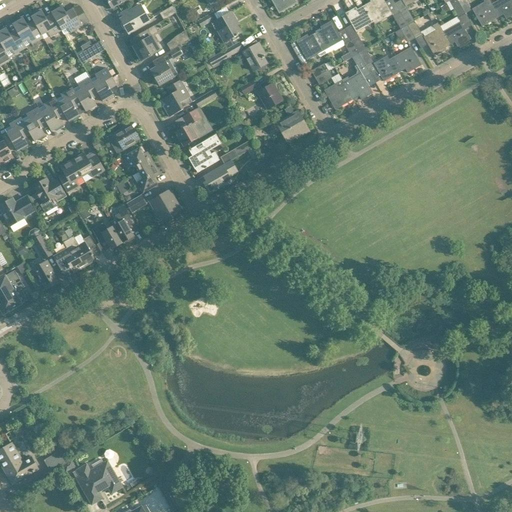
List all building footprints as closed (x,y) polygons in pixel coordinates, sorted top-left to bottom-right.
[(106,0),(112,9),(121,4),(126,0),(106,0)] [(296,0),(274,0),(276,3),(274,4),(279,13),(298,3),(296,0)] [(395,33),(408,25),(395,4),(393,0),(389,0),(385,2),(383,0),(373,0),(374,0),(364,6),(375,24),(382,21),(380,18),(391,12),(401,29),(395,33)] [(401,0),(395,4),(408,25),(415,21),(406,7),(405,4),(411,0),(401,0)] [(460,22),(444,32),(451,44),(455,42),(458,47),(459,46),(460,48),(470,42),(469,40),(470,40),(464,29),(472,25),(465,13),(459,2),(457,0),(451,0),(449,1),(454,9),(458,16),(458,17),(458,18),(460,22)] [(457,0),(459,2),(465,13),(471,10),(465,0),(457,0)] [(472,9),(477,18),(482,27),(495,19),(499,16),(493,4),(492,4),(489,0),(484,0),(485,2),(472,9)] [(511,0),(499,0),(493,4),(499,16),(503,14),(506,19),(511,15),(511,0)] [(439,7),(443,13),(450,9),(446,3),(446,4),(439,7)] [(52,12),(52,13),(54,16),(59,25),(62,31),(64,35),(65,34),(70,31),(71,33),(74,31),(83,26),(85,24),(90,22),(85,13),(78,17),(75,12),(73,9),(66,13),(63,6),(61,4),(55,8),(55,11),(52,12)] [(131,7),(129,8),(121,13),(123,18),(120,19),(129,34),(151,22),(141,5),(132,10),(131,7)] [(160,13),(164,20),(177,13),(173,6),(160,13)] [(352,40),(351,40),(359,53),(366,49),(356,32),(367,26),(366,23),(372,20),(375,25),(375,24),(364,6),(355,11),(353,9),(346,13),(352,25),(345,29),(352,40)] [(32,17),(31,17),(33,20),(35,24),(36,24),(41,32),(42,35),(44,38),(43,38),(44,39),(50,36),(51,37),(62,31),(59,25),(54,16),(52,13),(46,17),(42,11),(41,9),(35,12),(35,15),(32,17)] [(436,18),(432,11),(428,14),(432,20),(436,18)] [(225,43),(236,36),(238,36),(238,35),(241,33),(235,22),(236,21),(232,12),(213,23),(225,43)] [(211,14),(198,21),(201,27),(214,20),(211,14)] [(13,24),(13,25),(16,30),(18,34),(18,33),(23,42),(26,46),(31,43),(32,45),(37,42),(43,38),(44,38),(42,35),(41,32),(36,24),(35,24),(33,20),(27,24),(24,18),(22,16),(16,20),(16,23),(13,24)] [(325,28),(315,34),(324,48),(326,53),(333,49),(331,46),(342,40),(332,21),(324,26),(325,28)] [(415,21),(408,25),(415,38),(421,48),(428,44),(434,54),(435,53),(436,55),(446,50),(445,48),(451,44),(444,32),(439,22),(434,25),(436,30),(425,36),(423,33),(422,34),(415,21)] [(408,25),(395,33),(401,42),(406,39),(408,42),(415,38),(408,25)] [(0,42),(0,43),(2,46),(3,46),(6,52),(8,55),(8,56),(9,56),(14,53),(15,54),(20,51),(27,48),(26,46),(18,33),(18,34),(16,30),(10,33),(7,28),(5,26),(0,29),(0,42)] [(142,33),(133,38),(130,40),(142,61),(151,56),(160,51),(155,42),(157,41),(154,35),(159,32),(155,26),(142,33)] [(176,36),(181,45),(192,39),(187,30),(176,36)] [(305,37),(296,41),(307,60),(317,55),(318,56),(319,57),(326,53),(324,48),(315,34),(306,39),(305,37)] [(344,62),(352,57),(359,53),(351,40),(344,44),(349,53),(342,57),(344,62)] [(248,45),(242,51),(243,52),(254,71),(258,69),(258,70),(259,70),(260,70),(261,71),(262,70),(263,70),(264,70),(264,69),(265,69),(265,68),(265,67),(265,66),(265,65),(267,64),(263,58),(265,57),(264,56),(263,56),(261,52),(263,51),(259,43),(258,44),(256,41),(248,45)] [(0,66),(11,60),(9,56),(8,56),(8,55),(6,52),(3,46),(2,46),(0,43),(0,42),(0,66)] [(83,52),(77,56),(82,63),(88,60),(105,50),(101,42),(83,52)] [(209,60),(213,67),(214,68),(232,58),(230,55),(242,49),(239,43),(227,50),(209,60)] [(171,70),(174,68),(171,62),(183,54),(179,47),(171,51),(161,57),(153,62),(156,68),(151,71),(159,86),(168,81),(175,76),(171,70)] [(411,48),(398,55),(398,56),(394,58),(401,71),(405,68),(408,73),(421,65),(411,48)] [(374,64),(366,49),(359,53),(371,74),(378,70),(383,79),(384,82),(397,74),(397,73),(401,71),(394,58),(390,61),(387,56),(374,64)] [(351,80),(344,84),(345,86),(353,99),(359,96),(361,99),(373,93),(369,87),(364,78),(371,74),(366,65),(359,53),(352,57),(357,65),(362,74),(351,80)] [(329,71),(324,64),(311,71),(316,78),(329,71)] [(91,80),(93,83),(98,92),(100,96),(103,102),(104,101),(106,100),(108,101),(109,101),(115,97),(114,95),(110,89),(116,85),(117,85),(115,82),(113,78),(110,73),(107,68),(98,73),(95,75),(96,77),(91,80)] [(329,71),(316,78),(320,85),(328,80),(332,78),(332,76),(329,71)] [(74,90),(76,93),(81,102),(82,106),(86,112),(86,111),(89,110),(91,111),(98,107),(97,105),(93,99),(100,96),(98,92),(93,83),(91,80),(90,78),(78,85),(79,87),(74,90)] [(181,80),(176,83),(167,88),(171,95),(160,101),(161,101),(161,108),(160,108),(161,108),(164,107),(170,117),(184,109),(183,108),(193,102),(181,80)] [(353,99),(345,86),(344,84),(342,80),(325,91),(336,110),(353,99)] [(253,81),(241,88),(244,95),(256,88),(253,81)] [(268,109),(274,106),(282,101),(273,84),(258,92),(268,109)] [(57,100),(58,103),(64,112),(63,112),(65,115),(69,122),(69,121),(72,120),(74,121),(81,117),(80,115),(76,109),(82,106),(81,102),(76,93),(74,90),(73,88),(61,95),(62,97),(57,100)] [(199,108),(218,97),(214,90),(195,101),(199,108)] [(40,110),(41,113),(47,122),(46,122),(48,125),(52,131),(55,130),(57,131),(64,127),(63,125),(59,119),(65,115),(63,112),(64,112),(58,103),(57,100),(56,98),(44,105),(45,107),(40,110)] [(283,133),(287,141),(288,142),(297,137),(296,135),(299,133),(301,136),(309,131),(298,112),(295,114),(290,107),(285,110),(289,117),(278,124),(283,133)] [(23,119),(22,120),(24,123),(30,132),(29,132),(31,135),(35,141),(38,139),(40,141),(47,137),(45,135),(42,129),(48,125),(46,122),(47,122),(41,113),(40,110),(39,108),(38,108),(27,115),(28,116),(23,119)] [(176,136),(175,137),(180,145),(181,144),(180,144),(182,143),(184,147),(192,142),(199,137),(195,130),(202,125),(205,124),(197,109),(192,112),(183,117),(188,126),(180,130),(176,133),(178,136),(176,137),(176,136)] [(11,126),(5,130),(7,132),(14,145),(16,148),(17,151),(21,149),(23,151),(29,147),(28,145),(25,139),(31,135),(29,132),(30,132),(24,123),(22,120),(23,119),(22,118),(21,118),(10,125),(11,126)] [(113,134),(110,135),(114,142),(112,144),(117,154),(123,151),(123,150),(127,148),(136,143),(135,142),(140,139),(134,129),(131,123),(128,125),(121,129),(113,134)] [(0,157),(4,165),(15,159),(9,148),(14,145),(7,132),(0,136),(0,157)] [(189,150),(193,156),(196,162),(192,164),(198,173),(206,168),(214,163),(219,160),(218,158),(215,152),(215,153),(215,152),(211,154),(209,151),(222,144),(216,135),(198,145),(189,150)] [(97,139),(91,142),(96,150),(101,146),(97,139)] [(250,140),(220,158),(224,164),(247,151),(254,147),(250,140)] [(269,146),(271,150),(276,158),(282,155),(277,147),(275,143),(269,146)] [(254,147),(247,151),(251,158),(258,154),(254,147)] [(129,154),(123,158),(129,169),(135,166),(139,172),(154,164),(148,152),(145,153),(143,155),(139,148),(138,149),(129,154)] [(105,171),(101,164),(97,155),(89,160),(85,153),(73,160),(83,177),(90,173),(93,178),(105,171)] [(59,177),(58,177),(60,179),(63,186),(64,188),(67,193),(79,186),(76,181),(83,177),(73,160),(60,167),(64,174),(59,177)] [(233,163),(231,161),(225,165),(212,171),(204,176),(207,182),(204,183),(210,194),(226,185),(232,182),(229,177),(238,172),(233,163)] [(139,172),(133,176),(137,183),(143,193),(149,190),(158,185),(158,184),(155,179),(161,175),(154,164),(139,172)] [(47,178),(33,186),(37,193),(36,194),(38,198),(40,198),(43,203),(41,205),(45,213),(60,205),(58,202),(67,197),(65,193),(64,191),(62,188),(59,183),(57,180),(50,184),(47,178)] [(158,207),(161,211),(166,220),(174,215),(175,216),(176,215),(176,214),(182,211),(177,202),(174,204),(172,199),(173,198),(168,190),(160,195),(150,201),(154,209),(158,207)] [(132,212),(147,204),(142,195),(127,204),(132,212)] [(0,205),(0,208),(4,215),(11,226),(25,218),(24,217),(35,211),(27,197),(15,203),(13,204),(10,200),(0,205)] [(114,227),(123,243),(127,240),(129,242),(134,238),(134,236),(128,226),(134,222),(124,205),(118,209),(120,213),(115,216),(120,223),(114,227)] [(87,209),(79,213),(83,220),(91,216),(87,209)] [(111,249),(123,243),(114,227),(108,230),(104,223),(92,230),(100,244),(106,240),(111,249)] [(30,231),(29,236),(32,237),(33,239),(41,235),(40,233),(40,230),(35,228),(30,231)] [(70,230),(65,232),(69,239),(74,236),(70,230)] [(6,232),(1,235),(5,241),(9,239),(6,232)] [(41,235),(33,239),(45,259),(53,255),(41,235)] [(74,236),(69,239),(74,249),(84,266),(85,267),(95,261),(96,261),(93,255),(94,255),(93,253),(92,254),(90,250),(96,247),(91,238),(90,236),(84,240),(85,242),(80,246),(74,236)] [(59,254),(54,257),(55,259),(58,264),(60,268),(64,274),(64,275),(65,274),(72,270),(74,273),(82,269),(85,267),(84,266),(74,249),(69,239),(64,243),(68,249),(62,252),(59,254)] [(22,246),(17,249),(20,255),(26,252),(22,246)] [(35,269),(38,274),(33,277),(39,287),(43,284),(46,289),(58,282),(53,274),(53,272),(47,262),(35,269)] [(24,263),(18,267),(21,273),(28,270),(24,263)] [(25,287),(20,278),(15,270),(0,279),(0,308),(4,314),(22,304),(15,292),(25,287)] [(427,380),(442,371),(437,364),(431,368),(426,360),(416,367),(421,375),(423,374),(427,380)] [(0,461),(13,484),(21,479),(39,469),(32,457),(23,462),(12,443),(0,449),(0,461)] [(67,463),(60,451),(44,460),(51,472),(63,466),(67,463)] [(67,463),(63,466),(66,472),(76,467),(72,460),(67,463)] [(76,470),(73,472),(78,481),(84,491),(87,496),(92,505),(103,499),(99,492),(108,487),(112,494),(123,487),(118,478),(108,460),(104,463),(100,461),(95,465),(94,468),(90,470),(87,464),(76,470)] [(137,479),(129,484),(130,485),(131,488),(140,484),(137,479)] [(160,486),(158,487),(162,495),(172,489),(167,482),(160,486)] [(181,506),(177,498),(167,504),(172,511),(181,506)]
